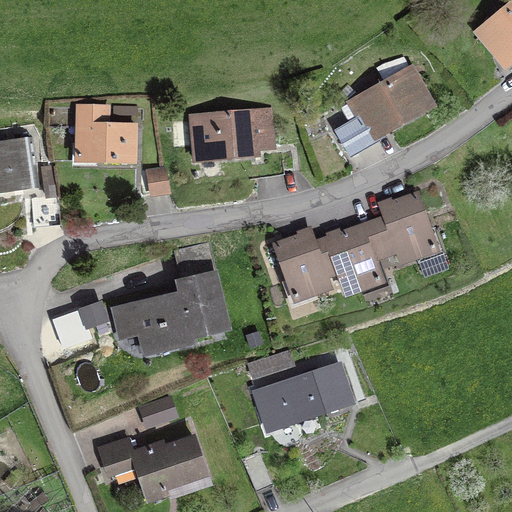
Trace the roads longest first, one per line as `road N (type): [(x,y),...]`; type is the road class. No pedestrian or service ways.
road 1 (residential): [(511,101),(388,178),(286,214),(85,239),(32,274),(19,335),(88,511)]
road 2 (residential): [(314,511),(511,419)]
